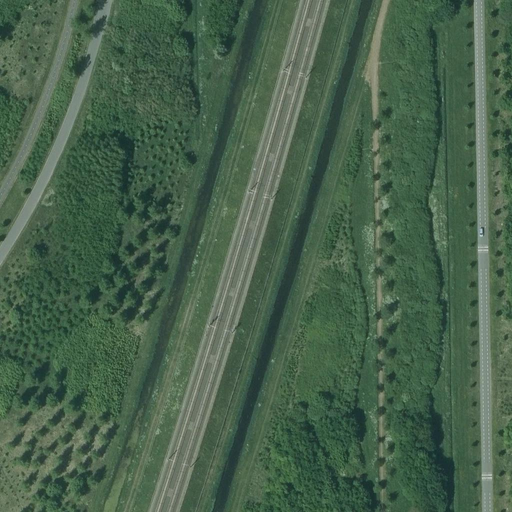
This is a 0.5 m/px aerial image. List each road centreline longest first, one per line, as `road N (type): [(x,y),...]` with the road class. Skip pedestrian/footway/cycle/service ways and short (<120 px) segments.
road 1 (unclassified): [(478,0),(488,511)]
road 2 (unclassified): [(0,253),(37,193),(80,90),(105,0)]
